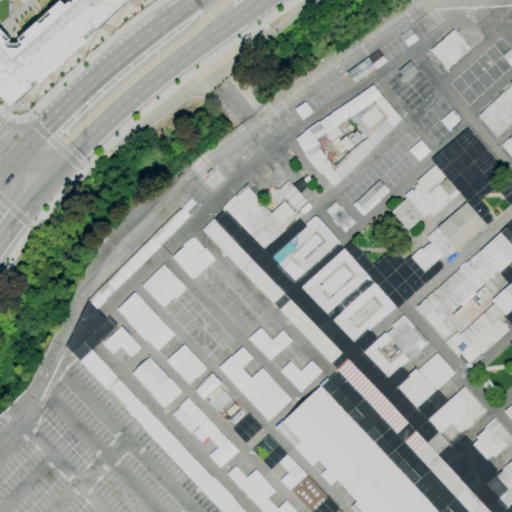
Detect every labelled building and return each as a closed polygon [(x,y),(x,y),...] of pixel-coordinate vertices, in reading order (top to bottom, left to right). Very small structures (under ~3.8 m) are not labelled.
[(125,0),(95,27),(92,24),(79,35),(84,40),(38,81),(34,77),(28,82),(31,85),(9,105),(0,95),(0,0),(125,0)] [(447,69),(430,50),(453,30),(464,42),(473,34),(479,41),(447,69)] [(511,122),(497,136),(478,114),(509,86),(508,85),(511,81),(511,122)] [(333,187),(321,173),(320,174),(309,162),(305,156),(297,144),(298,143),(295,139),(374,85),(381,96),(380,96),(401,119),(373,148),(354,168),(333,187)] [(511,158),(502,147),(511,138),(511,158)] [(408,149),(417,159),(427,150),(417,140),(408,149)] [(266,178),(258,170),(269,159),(277,168),(266,178)] [(408,231),(390,212),(405,199),(404,198),(405,197),(403,196),(411,189),(412,191),(415,188),(413,187),(417,184),(418,185),(419,185),(416,182),(435,166),(455,190),(422,218),(408,231)] [(215,190),(206,182),(215,173),(223,181),(215,190)] [(307,184),(303,180),(307,176),(311,181),(307,184)] [(351,204),(361,214),(387,190),(378,180),(351,204)] [(296,211),(283,197),(277,203),(269,195),(276,188),(278,190),(288,181),(306,201),(296,211)] [(262,250),(222,208),(235,196),(236,197),(247,187),(261,202),(263,200),(267,205),(264,207),(271,214),(284,202),(294,213),(294,212),(299,217),(262,250)] [(496,217),(490,210),(504,199),(505,200),(511,193),(511,205),(510,207),(496,217)] [(181,210),(191,200),(198,207),(188,217),(181,210)] [(423,285),(403,263),(418,250),(412,244),(424,232),(439,220),(442,223),(466,202),(484,224),(455,249),(457,251),(446,261),(442,256),(437,261),(442,267),(423,285)] [(294,281),(271,258),(316,218),(338,242),(306,271),(294,281)] [(172,220),(180,228),(162,246),(161,246),(151,254),(152,255),(143,264),(134,255),(153,237),(154,238),(172,220)] [(203,233),(214,222),(283,294),(273,303),(203,233)] [(434,328),(415,307),(435,290),(434,289),(460,266),(462,265),(464,263),(465,264),(478,252),(479,252),(502,231),(505,228),(511,235),(511,259),(498,273),(496,271),(447,317),(446,316),(434,328)] [(192,279),(171,257),(182,247),(203,269),(192,279)] [(309,280),(343,249),(395,307),(354,343),(332,321),(372,284),(366,278),(325,315),(300,288),(301,288),(309,280)] [(125,264),(133,273),(123,282),(116,274),(125,264)] [(163,287),(152,299),(140,288),(163,265),(186,288),(175,299),(163,287)] [(472,367),(460,354),(457,356),(457,355),(456,357),(444,344),(445,343),(456,332),(459,335),(494,304),(491,300),(504,289),(511,281),(511,309),(505,316),(503,314),(498,318),(509,330),(482,354),(483,356),(472,367)] [(98,293),(89,302),(96,309),(105,300),(98,293)] [(148,341),(118,310),(134,294),(164,325),(148,341)] [(280,310),(289,301),(302,315),(303,314),(340,354),(330,364),(280,310)] [(509,324),(511,321),(511,307),(503,317),(509,324)] [(388,379),(362,353),(384,333),(386,334),(402,319),(411,329),(413,328),(427,343),(416,353),(411,347),(403,355),(408,361),(388,379)] [(511,320),(509,323),(511,326),(511,386),(500,408),(511,422),(511,320)] [(114,354),(103,343),(121,327),(130,337),(131,336),(140,347),(139,348),(140,350),(132,357),(131,356),(130,357),(120,346),(114,354)] [(211,338),(222,350),(233,339),(223,328),(211,338)] [(200,349),(211,340),(202,330),(191,338),(200,349)] [(268,360),(279,350),(269,340),(259,350),(268,360)] [(142,427),(72,353),(84,342),(154,416),(153,416),(142,427)] [(183,345),(204,368),(188,383),(166,361),(183,345)] [(214,350),(206,345),(201,353),(209,358),(214,350)] [(229,378),(219,367),(242,347),(252,358),(229,378)] [(416,409),(395,387),(415,369),(416,371),(436,353),(454,374),(442,385),(445,389),(438,395),(436,392),(416,409)] [(149,358),(180,392),(163,407),(132,374),(149,358)] [(301,390),(320,370),(310,360),(299,372),(288,361),(280,370),(301,390)] [(336,370),(347,360),(407,423),(396,433),(336,370)] [(261,368),(291,399),(276,413),(276,412),(267,420),(238,389),(261,368)] [(218,412),(208,402),(210,400),(207,396),(203,400),(195,392),(212,375),(220,384),(218,386),(224,393),(225,393),(231,399),(218,412)] [(448,444),(427,421),(455,394),(452,391),(462,382),(488,410),(473,425),(472,424),(466,430),(464,429),(460,433),(459,432),(449,441),(450,442),(448,444)] [(365,511),(339,483),(333,489),(312,466),(317,461),(308,451),(302,457),(293,448),(293,447),(276,428),(319,387),(436,511),(365,511)] [(219,468),(209,456),(217,448),(197,427),(190,433),(172,415),(179,407),(178,406),(187,398),(238,452),(219,468)] [(205,495),(142,428),(142,427),(153,416),(177,441),(178,441),(195,460),(217,484),(205,495)] [(484,461),(470,446),(477,440),(475,437),(483,431),(482,430),(485,428),(484,427),(493,418),(511,438),(511,440),(493,457),(491,455),(484,461)] [(470,511),(405,441),(415,432),(488,511),(470,511)] [(289,489),(270,470),(286,455),(304,474),(289,489)] [(511,511),(509,511),(482,482),(488,476),(489,477),(499,468),(501,470),(507,463),(508,464),(511,460),(511,511)] [(262,511),(258,507),(257,508),(247,498),(248,498),(226,474),(235,466),(246,478),(255,470),(275,491),(276,490),(296,511),(295,511),(262,511)] [(311,511),(290,490),(306,475),(327,497),(311,511)] [(221,511),(205,495),(217,484),(244,511),(221,511)]
